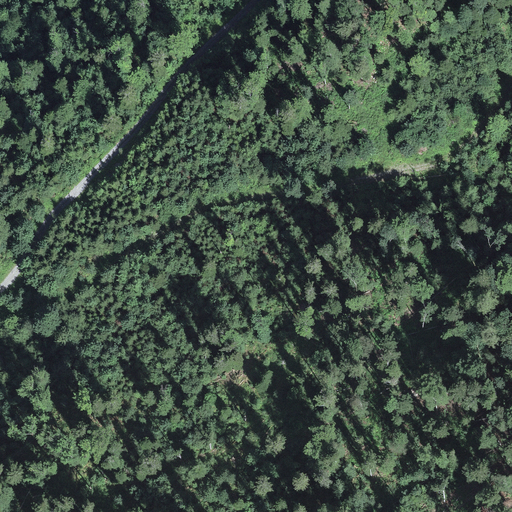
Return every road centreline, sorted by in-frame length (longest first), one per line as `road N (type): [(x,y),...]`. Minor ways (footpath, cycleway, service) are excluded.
road 1 (track): [(0,319),(47,312),(209,204),(340,186),(447,158),(478,133),(511,81)]
road 2 (track): [(254,0),(60,208),(0,285)]
